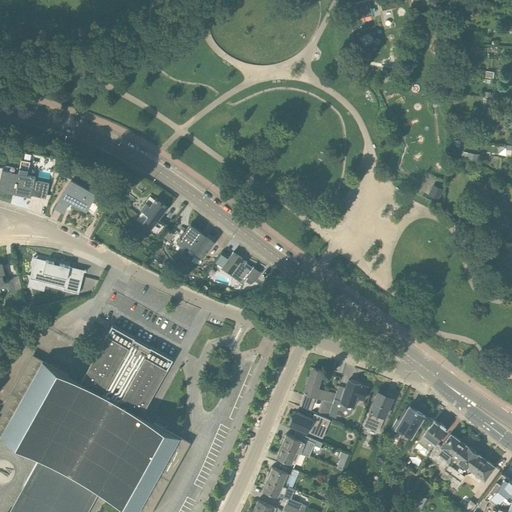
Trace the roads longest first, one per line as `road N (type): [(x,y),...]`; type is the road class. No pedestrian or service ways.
road 1 (secondary): [(287,265),(137,159),(75,130),(0,110)]
road 2 (residential): [(302,337),(207,306),(31,223)]
road 3 (residential): [(227,511),(302,337)]
road 4 (residential): [(418,363),(399,369),(302,337)]
